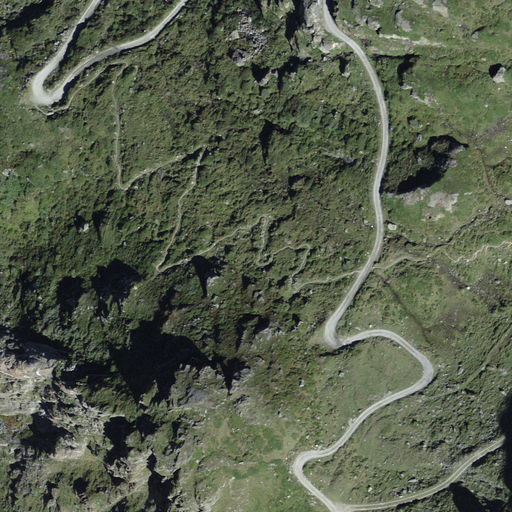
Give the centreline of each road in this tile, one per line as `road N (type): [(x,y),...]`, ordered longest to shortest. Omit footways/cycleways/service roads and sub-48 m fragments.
road 1 (track): [(335,511),(300,476),(299,461),(334,448),(374,406),(414,388),(429,371),(385,332),(331,338),(366,270)]
road 2 (track): [(366,270),(380,233),(384,112),(368,65),(331,25),(326,0)]
road 3 (track): [(334,510),(421,495),(511,433)]
road 4 (track): [(185,0),(142,41),(92,59),(56,94),(36,95)]
